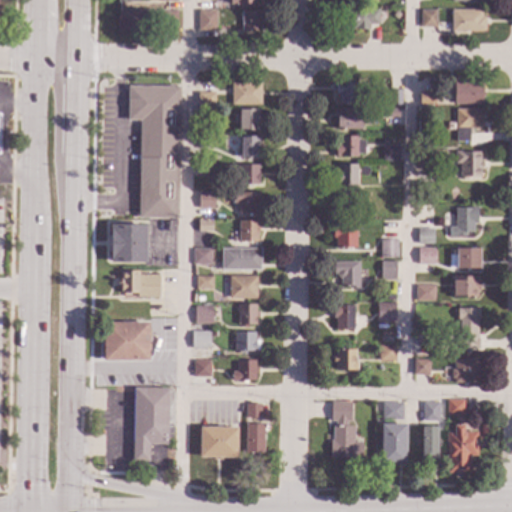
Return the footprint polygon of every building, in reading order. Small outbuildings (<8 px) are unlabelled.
[(377,25),(368,25),(368,30),(353,31),(353,29),(341,29),(340,23),(338,23),(338,16),(341,16),(341,11),(377,10),(377,25)] [(480,17),(484,17),(484,31),(450,32),(450,10),(480,10),(480,17)] [(176,29),(160,29),(160,11),(166,11),(176,11),(176,29)] [(215,31),(197,31),(196,12),(214,11),(215,31)] [(259,32),(240,32),(240,11),(259,11),(259,32)] [(435,28),(419,28),(419,11),(435,11),(435,28)] [(146,32),(116,32),(116,12),(146,12),(146,32)] [(481,105),(453,104),(453,82),(482,83),(481,105)] [(260,106),(229,105),(229,83),(260,84),(260,106)] [(357,104),(337,104),(337,94),(331,94),(332,84),(357,84),(357,104)] [(175,219),(137,219),(138,122),(125,121),(126,86),(177,88),(175,219)] [(399,105),(388,105),(388,90),(389,90),(400,90),(399,105)] [(212,93),(212,106),(196,106),(196,92),(212,93)] [(434,106),(419,105),(419,92),(434,92),(434,106)] [(213,119),(197,119),(197,108),(213,108),(213,119)] [(360,114),(367,114),(367,125),(360,125),(360,129),(338,130),(338,128),(335,128),(335,112),(338,112),(338,109),(360,108),(360,114)] [(258,132),(237,131),(237,123),(232,123),(233,114),(238,114),(238,109),(259,110),(258,132)] [(397,118),(382,118),(383,109),(397,109),(397,118)] [(481,126),(478,126),(478,129),(469,129),(469,143),(455,143),(455,110),(481,110),(481,126)] [(212,150),(196,150),(197,136),(212,137),(212,150)] [(257,157),(236,157),(236,149),(238,150),(238,137),(258,137),(257,157)] [(356,141),(363,141),(362,154),(355,154),(355,157),(333,157),(334,144),(337,145),(337,137),(356,137),(356,141)] [(397,147),(397,162),(381,162),(381,146),(397,147)] [(445,166),(417,165),(417,150),(445,150),(445,166)] [(478,177),(458,177),(459,164),(453,164),(453,151),(479,152),(478,177)] [(213,176),(198,176),(198,165),(199,165),(213,166),(213,176)] [(258,185),(236,185),(236,176),(237,176),(237,166),(258,166),(258,185)] [(355,191),(357,191),(357,203),(341,203),(341,190),(345,190),(346,186),(334,186),(334,170),(337,170),(337,166),(355,167),(355,191)] [(212,209),(197,209),(198,192),(213,193),(212,209)] [(257,213),(237,213),(237,203),(231,203),(231,193),(257,194),(257,213)] [(475,224),(472,224),(472,233),(465,233),(464,238),(447,238),(447,227),(453,227),(454,208),(476,208),(475,224)] [(211,232),(197,231),(197,221),(198,221),(211,221),(211,232)] [(256,243),(237,243),(237,221),(256,222),(256,243)] [(354,248),(333,248),(333,238),(331,238),(331,222),(355,222),(354,248)] [(144,263),(109,264),(108,225),(144,225),(144,263)] [(431,245),(417,245),(417,229),(432,229),(431,245)] [(396,258),(378,258),(378,241),(397,241),(396,258)] [(258,271),(220,270),(221,248),(259,249),(258,271)] [(433,265),(416,264),(416,248),(433,249),(433,265)] [(209,250),(209,265),(192,265),(192,249),(209,250)] [(478,269),(455,269),(455,268),(448,268),(448,255),(455,255),(455,249),(478,249),(478,269)] [(357,289),(347,289),(347,286),(338,286),(338,280),(335,276),(332,276),(333,262),(358,263),(357,289)] [(394,277),(379,277),(379,262),(394,262),(394,277)] [(174,285),(159,285),(159,269),(174,270),(174,285)] [(136,294),(118,294),(119,271),(137,272),(136,294)] [(211,290),(194,289),(195,277),(211,277),(211,290)] [(254,300),(227,299),(227,277),(254,278),(254,300)] [(475,281),(479,281),(479,291),(476,291),(475,300),(451,299),(451,277),(475,277),(475,281)] [(434,302),(414,301),(414,286),(434,286),(434,302)] [(393,322),(375,321),(375,304),(377,304),(393,304),(393,322)] [(254,325),(236,325),(236,305),(254,305),(254,325)] [(358,330),(334,330),(334,318),(331,318),(331,306),(358,306),(358,330)] [(210,324),(193,324),(193,307),(211,307),(210,324)] [(477,320),(476,320),(476,339),(477,339),(477,350),(458,350),(458,320),(456,320),(456,309),(477,309),(477,320)] [(147,361),(102,362),(101,323),(147,323),(147,361)] [(208,350),(190,349),(190,332),(208,332),(208,350)] [(253,341),(258,341),(258,351),(254,351),(254,353),(233,352),(234,333),(253,333),(253,341)] [(394,362),(378,362),(378,346),(394,346),(394,362)] [(354,371),(335,371),(335,349),(355,349),(354,371)] [(442,350),(442,358),(430,358),(430,349),(442,350)] [(475,366),(478,366),(478,376),(475,376),(475,383),(452,383),(452,379),(449,379),(449,370),(452,370),(452,358),(475,359),(475,366)] [(427,375),(412,375),(412,360),(427,360),(427,375)] [(209,378),(192,378),(192,361),(209,361),(209,378)] [(254,368),(257,368),(257,373),(254,373),(253,382),(230,381),(230,372),(236,372),(236,361),(254,361),(254,368)] [(165,445),(147,445),(147,461),(131,461),(132,389),(166,389),(165,445)] [(462,416),(445,416),(445,401),(462,401),(462,416)] [(438,403),(421,402),(421,422),(437,422),(438,403)] [(349,422),(345,422),(345,427),(352,427),(352,443),(360,443),(360,459),(328,459),(328,441),(331,441),(331,427),(334,427),(334,422),(329,422),(329,403),(350,403),(349,422)] [(401,420),(380,420),(381,403),(401,403),(401,420)] [(260,418),(244,419),(244,404),(259,404),(260,418)] [(263,451),(243,450),(244,424),(263,425),(263,451)] [(404,425),(403,464),(379,463),(381,424),(404,425)] [(462,433),(475,433),(476,456),(469,456),(469,473),(446,473),(445,433),(452,433),(452,426),(462,426),(462,433)] [(235,458),(198,458),(198,427),(235,428),(235,458)] [(434,464),(420,464),(420,427),(434,427),(434,464)]
